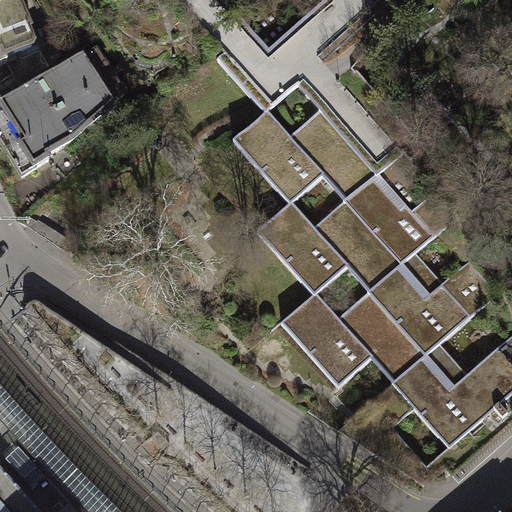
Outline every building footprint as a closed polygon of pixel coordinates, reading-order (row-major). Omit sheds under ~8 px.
[(16,0),(0,0),(0,67),(8,63),(5,58),(37,45),(16,0)] [(319,0),(322,2),(268,51),(246,25),(223,45),(228,52),(217,62),(264,114),(294,87),(319,62),(389,0),(319,0)] [(94,48),(0,105),(0,138),(24,181),(51,162),(46,153),(69,140),(125,93),(94,48)] [(264,114),(232,142),(288,206),(257,233),(312,296),(281,325),(338,389),(371,359),(394,383),(370,405),(374,409),(366,416),(380,431),(387,425),(391,429),(413,410),(447,449),(437,459),(451,475),(511,421),(511,410),(511,409),(506,413),(499,406),(511,394),(511,335),(467,376),(439,345),(498,294),(469,261),(442,285),(415,255),(458,217),(435,191),(425,201),(391,163),(402,153),(319,62),(294,87),(316,110),(286,138),(264,114)] [(0,424),(61,491),(82,511),(114,511),(63,461),(13,407),(0,391),(0,424)] [(45,476),(16,444),(9,450),(2,456),(31,489),(45,476)] [(39,511),(0,468),(0,511),(39,511)] [(77,511),(70,503),(60,511),(77,511)]
